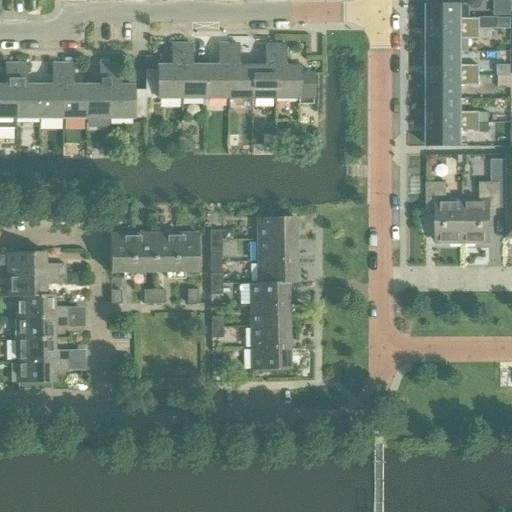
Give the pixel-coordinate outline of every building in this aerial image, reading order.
[(479,20),(460,20),(460,6),(428,6),(428,30),(492,30),(499,30),(498,20),(498,18),(479,18),(479,20)] [(508,20),(498,20),(499,30),(499,31),(508,31),(508,20)] [(460,53),(460,40),(492,40),(492,30),(428,30),(428,53),(460,53)] [(265,66),(252,66),(252,99),(275,99),(275,44),(265,44),(265,66)] [(285,44),(275,44),(275,99),(299,98),(299,104),(313,104),(313,73),(300,73),(299,66),(285,66),(285,44)] [(146,91),(145,91),(145,99),(146,99),(158,99),(159,99),(181,99),(181,45),(171,45),(172,66),(158,66),(158,70),(146,70),(146,91)] [(192,45),(181,45),(181,99),(206,99),(206,66),(192,66),(192,45)] [(218,66),(206,66),(206,99),(227,99),(227,45),(218,45),(218,66)] [(239,45),(227,45),(227,99),(252,99),(252,66),(239,66),(239,45)] [(479,67),(460,67),(460,53),(428,53),(428,77),(479,77),(479,67)] [(0,129),(16,130),(16,119),(16,65),(6,65),(6,87),(0,86),(0,129)] [(27,65),(16,65),(16,119),(40,119),(40,87),(27,87),(27,65)] [(53,86),(40,87),(40,119),(63,119),(63,65),(53,65),(53,86)] [(73,65),(63,65),(63,119),(86,119),(86,86),(74,86),(73,65)] [(100,86),(86,86),(86,119),(110,119),(110,65),(100,65),(100,86)] [(120,65),(110,65),(110,119),(134,119),(146,119),(146,99),(145,99),(145,91),(134,91),(134,86),(120,86),(120,65)] [(510,77),(511,67),(497,66),(497,77),(498,77),(510,77)] [(461,100),(460,87),(479,87),(479,77),(428,77),(428,100),(461,100)] [(479,114),(461,114),(461,100),(428,100),(428,123),(478,123),(479,114)] [(461,147),(461,134),(478,134),(478,123),(428,123),(428,148),(461,147)] [(434,178),(426,178),(427,184),(427,210),(438,210),(438,244),(464,243),(463,203),(447,203),(447,183),(434,184),(434,178)] [(479,203),(463,203),(464,243),(490,243),(490,210),(495,210),(499,210),(499,209),(499,198),(499,191),(499,184),(479,184),(479,188),(479,203)] [(257,241),(295,240),(294,218),(256,219),(257,241)] [(209,243),(220,243),(220,232),(209,232),(209,243)] [(141,273),(154,273),(154,234),(132,235),(133,280),(141,280),(141,273)] [(168,279),(176,279),(175,234),(154,234),(154,273),(168,273),(168,279)] [(184,273),(198,272),(197,234),(175,234),(176,279),(184,279),(184,273)] [(124,280),(133,280),(132,235),(110,235),(110,273),(124,273),(124,280)] [(257,263),(296,262),(295,240),(257,241),(257,263)] [(209,253),(220,253),(220,243),(209,243),(209,253)] [(65,265),(45,265),(45,253),(7,254),(7,276),(65,275),(65,265)] [(288,284),(296,284),(296,262),(257,263),(258,284),(288,284)] [(45,285),(65,285),(65,275),(7,276),(7,298),(15,298),(45,298),(46,296),(45,285)] [(210,286),(222,285),(222,275),(210,275),(210,286)] [(289,305),(288,284),(258,284),(250,284),(250,306),(289,305)] [(210,296),(222,296),(222,285),(210,286),(210,296)] [(64,308),(54,308),(54,296),(46,296),(45,298),(15,298),(15,319),(64,319),(64,308)] [(251,328),(289,327),(289,305),(250,306),(251,328)] [(211,329),(223,329),(223,318),(211,318),(211,329)] [(54,329),(64,328),(64,319),(15,319),(16,342),(54,341),(54,329)] [(251,350),(290,349),(289,327),(251,328),(251,350)] [(211,340),(223,339),(223,329),(211,329),(211,340)] [(64,352),(54,352),(54,341),(16,342),(16,363),(64,362),(64,352)] [(252,372),(290,371),(290,349),(251,350),(252,372)] [(64,362),(16,363),(16,385),(17,385),(17,391),(51,390),(51,384),(55,384),(55,372),(64,372),(64,362)] [(212,373),(224,372),(224,362),(212,362),(212,373)]
